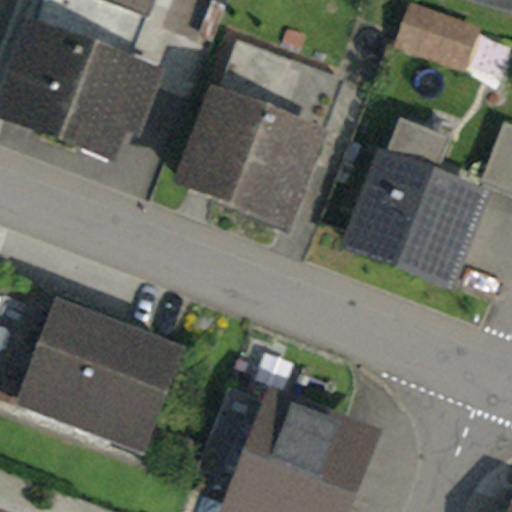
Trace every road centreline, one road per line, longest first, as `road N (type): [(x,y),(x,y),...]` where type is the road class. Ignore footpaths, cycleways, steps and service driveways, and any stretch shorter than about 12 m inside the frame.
road 1 (residential): [(473,375),(0,190)]
road 2 (residential): [(423,511),(473,375)]
